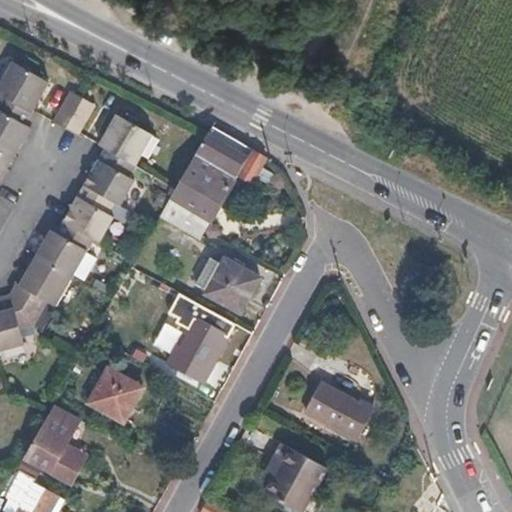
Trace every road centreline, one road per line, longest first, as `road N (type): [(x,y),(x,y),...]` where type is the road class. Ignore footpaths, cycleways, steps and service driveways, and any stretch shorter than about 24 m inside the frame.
road 1 (tertiary): [(29,0),(511,246)]
road 2 (residential): [(177,511),(330,245),(351,247),(419,375),(444,404)]
road 3 (tertiary): [(511,262),(444,404)]
